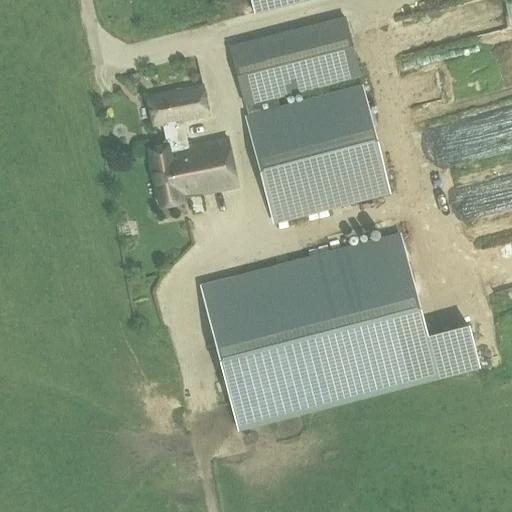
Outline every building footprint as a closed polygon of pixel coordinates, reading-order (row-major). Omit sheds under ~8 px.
[(250,0),(254,14),(307,0),(250,0)] [(230,46),(246,104),(359,74),(344,16),(230,46)] [(413,73),(415,84),(440,80),(439,69),(413,73)] [(153,126),(162,124),(166,144),(148,147),(159,206),(185,201),(183,197),(237,186),(227,138),(188,145),(183,120),(209,115),(203,85),(147,96),(153,126)] [(363,86),(246,117),(273,221),(390,191),(363,86)] [(464,110),(428,116),(430,126),(465,120),(464,110)] [(190,197),(193,213),(204,211),(201,194),(190,197)] [(401,233),(203,286),(240,425),(478,362),(468,323),(427,334),(401,233)] [(511,237),(486,242),(489,255),(511,250),(511,237)]
